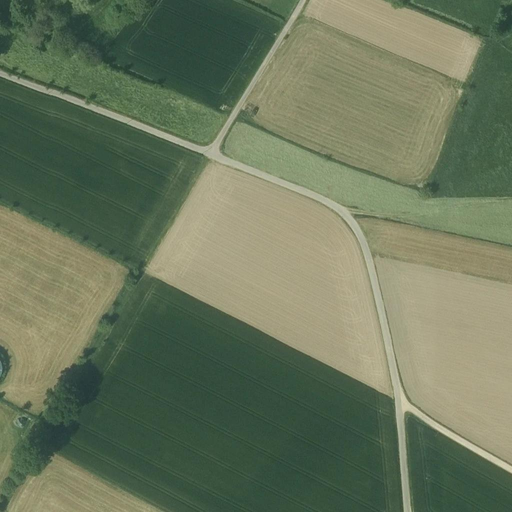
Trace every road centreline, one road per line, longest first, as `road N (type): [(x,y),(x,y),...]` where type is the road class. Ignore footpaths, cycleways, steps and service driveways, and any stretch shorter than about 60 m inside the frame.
road 1 (residential): [(210,153),(333,198),(364,231),(401,395),(411,511)]
road 2 (track): [(0,503),(210,153)]
road 3 (residential): [(0,73),(210,153)]
road 4 (residential): [(301,0),(210,153)]
road 5 (track): [(343,204),(414,210),(511,195)]
